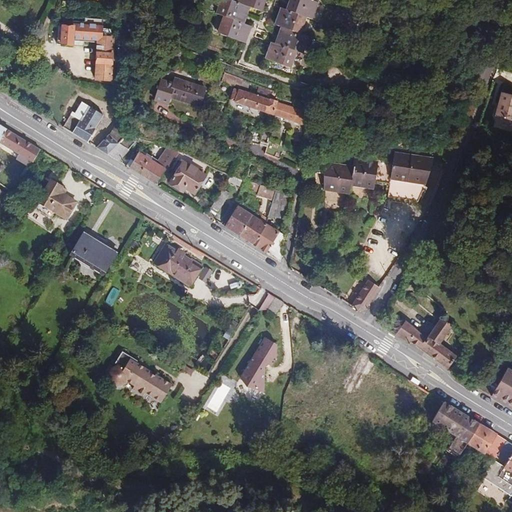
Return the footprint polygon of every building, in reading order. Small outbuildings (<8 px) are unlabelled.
[(247,5),(236,1),(234,0),(220,0),(216,12),(224,15),(240,22),(247,5)] [(247,5),(251,7),(262,11),(266,0),(236,0),(236,1),(247,5)] [(279,44),(275,43),(274,42),(267,59),(291,68),(298,51),(303,53),(309,36),(300,33),(306,16),(312,18),(317,3),(310,0),(291,0),(288,10),(282,8),(276,25),(281,26),(285,28),(279,44)] [(244,23),(251,7),(247,5),(240,22),(244,23)] [(253,27),(244,23),(240,22),(224,15),(217,31),(246,43),(253,27)] [(71,46),(71,42),(97,43),(94,84),(110,85),(113,35),(111,35),(111,27),(102,27),(102,20),(81,18),(81,23),(71,23),(70,29),(57,29),(56,45),(71,46)] [(281,26),(275,43),(279,44),(285,28),(281,26)] [(230,75),(224,72),(221,82),(227,84),(230,75)] [(251,82),(230,75),(227,84),(242,89),(243,86),(249,88),(251,82)] [(206,89),(176,78),(174,83),(162,79),(155,99),(170,104),(172,97),(200,107),(206,89)] [(267,96),(269,90),(259,86),(257,92),(267,96)] [(268,113),(272,99),(270,98),(270,99),(242,90),(240,90),(240,91),(234,89),(230,100),(235,101),(234,102),(268,113)] [(497,119),(511,123),(511,98),(503,96),(497,119)] [(268,113),(300,123),(303,113),(296,111),(297,108),(278,102),(278,100),(272,99),(268,113)] [(70,117),(62,130),(87,145),(104,118),(82,105),(74,119),(70,117)] [(0,145),(8,133),(0,127),(0,145)] [(121,143),(127,136),(118,129),(110,138),(116,144),(119,142),(121,143)] [(33,165),(40,152),(8,133),(0,145),(33,165)] [(133,136),(128,135),(127,136),(121,143),(109,158),(119,164),(133,142),(133,136)] [(253,150),(256,150),(259,139),(247,135),(243,146),(253,150)] [(109,158),(121,143),(119,142),(116,144),(110,138),(98,151),(109,158)] [(261,153),(276,158),(280,146),(262,139),(261,153)] [(163,149),(150,146),(149,151),(165,155),(168,151),(163,149)] [(142,152),(130,171),(157,188),(180,157),(168,151),(165,155),(159,166),(153,161),(154,160),(142,152)] [(353,169),(323,164),(323,191),(349,195),(351,187),(374,190),(375,184),(390,186),(388,199),(419,204),(427,186),(434,160),(395,154),(394,161),(378,159),(377,164),(354,160),(353,169)] [(190,171),(182,166),(177,174),(178,175),(171,188),(183,196),(186,192),(194,198),(200,187),(204,189),(208,182),(205,180),(206,179),(197,174),(198,172),(192,168),(190,171)] [(230,177),(228,183),(240,185),(241,180),(230,177)] [(76,205),(64,197),(60,194),(62,190),(52,184),(39,204),(65,221),(76,205)] [(260,195),(263,189),(252,185),(249,191),(260,195)] [(276,192),(263,188),(263,189),(260,195),(259,198),(273,202),(276,192)] [(0,202),(4,205),(10,197),(0,190),(0,202)] [(224,191),(212,209),(218,213),(230,195),(224,191)] [(271,219),(290,222),(293,207),(276,203),(271,219)] [(225,230),(240,239),(252,218),(238,210),(225,230)] [(240,239),(247,244),(260,224),(252,218),(240,239)] [(247,244),(254,248),(266,227),(260,224),(247,244)] [(254,248),(282,265),(287,240),(266,227),(254,248)] [(148,237),(141,254),(153,259),(160,242),(148,237)] [(105,276),(118,255),(111,251),(112,249),(105,245),(104,247),(96,242),(95,244),(85,238),(74,255),(83,261),(81,264),(87,267),(88,265),(105,276)] [(190,264),(165,249),(153,268),(189,290),(202,269),(191,263),(190,264)] [(441,276),(446,281),(450,277),(446,272),(441,276)] [(363,308),(377,287),(365,279),(348,305),(354,309),(363,308)] [(112,306),(119,290),(112,287),(105,303),(112,306)] [(270,296),(262,310),(260,313),(268,314),(272,316),(280,302),(270,296)] [(277,319),(285,305),(280,302),(272,316),(277,319)] [(406,323),(396,337),(410,346),(410,344),(419,350),(449,371),(458,358),(441,346),(451,328),(440,320),(430,334),(429,333),(427,335),(420,331),(419,332),(406,323)] [(278,362),(279,349),(266,341),(241,382),(247,386),(248,391),(266,391),(267,372),(269,368),(273,370),(278,362)] [(151,373),(152,372),(138,364),(139,362),(124,353),(117,365),(122,368),(118,368),(115,370),(113,372),(112,375),(111,378),(112,382),(114,385),(116,387),(118,387),(120,388),(124,388),(126,387),(128,386),(130,383),(137,387),(135,391),(146,397),(148,394),(164,403),(174,385),(158,375),(157,376),(151,373)] [(341,409),(361,371),(347,363),(335,385),(319,377),(311,393),(341,409)] [(511,370),(510,369),(508,369),(502,380),(492,395),(494,396),(511,406),(511,370)] [(437,415),(443,404),(431,397),(425,407),(437,415)] [(446,406),(434,425),(468,446),(480,427),(446,406)] [(480,427),(468,446),(485,457),(490,449),(501,455),(508,443),(480,427)] [(498,484),(511,492),(511,445),(508,443),(501,455),(499,457),(511,464),(507,470),(498,464),(491,476),(499,481),(498,484)] [(453,453),(460,458),(465,451),(457,446),(453,453)] [(448,460),(456,465),(460,458),(453,453),(448,460)] [(495,462),(488,474),(491,476),(498,464),(495,462)] [(488,474),(480,485),(484,487),(491,476),(488,474)] [(511,504),(511,492),(498,484),(499,481),(491,476),(484,487),(511,504)]
